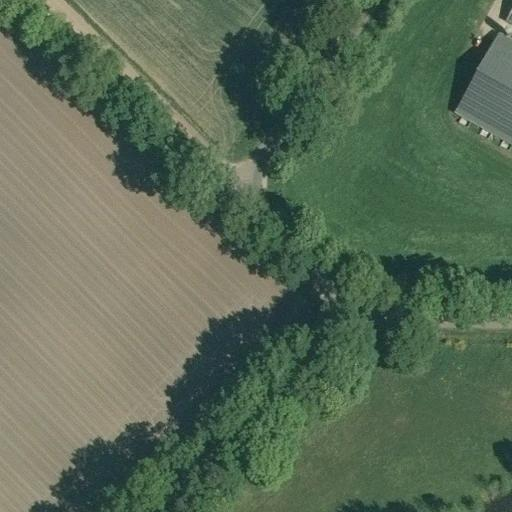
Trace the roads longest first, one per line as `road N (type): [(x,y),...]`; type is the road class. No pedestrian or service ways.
road 1 (unclassified): [(339,317),(326,282),(233,191),(370,0)]
road 2 (unclassified): [(158,511),(327,343),(339,317)]
road 3 (track): [(49,0),(233,191)]
road 4 (unclassified): [(511,319),(339,317)]
